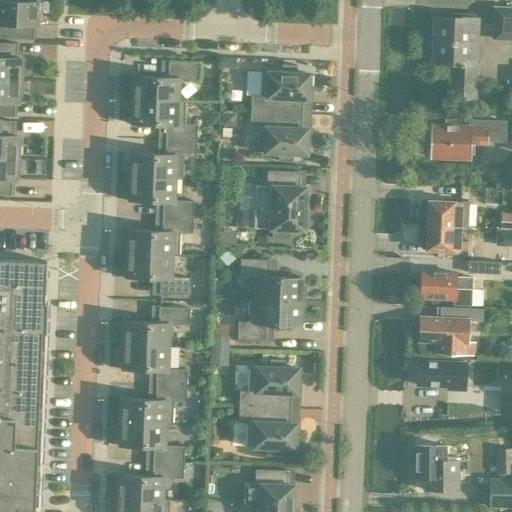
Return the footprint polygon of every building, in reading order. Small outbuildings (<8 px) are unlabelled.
[(39,15),(39,0),(24,0),(25,2),(0,0),(0,38),(32,39),(32,25),(36,25),(37,15),(39,15)] [(511,7),(494,7),(493,40),(511,40),(511,7)] [(474,18),(474,13),(460,13),(460,18),(433,17),(432,37),(430,37),(429,62),(450,63),(449,97),(473,99),(476,18),(474,18)] [(0,79),(21,81),(21,68),(19,68),(19,58),(15,57),(16,43),(0,42),(0,79)] [(222,58),(222,68),(236,68),(237,59),(222,58)] [(129,84),(129,99),(184,101),(184,100),(177,100),(178,79),(197,79),(198,63),(167,61),(167,77),(133,76),(132,84),(129,84)] [(250,95),(250,111),(300,113),(301,98),(308,99),(309,73),(294,72),(294,66),(295,66),(295,65),(280,64),(280,65),(281,65),(281,72),(260,71),(259,95),(250,95)] [(20,92),(21,81),(0,79),(0,116),(13,117),(14,102),(18,103),(18,92),(20,92)] [(165,124),(164,139),(195,140),(196,124),(183,124),(184,101),(129,99),(128,115),(131,115),(131,123),(165,124)] [(300,128),(300,113),(250,111),(249,127),(258,127),(257,152),(278,152),(278,159),(277,159),(277,160),(292,161),(292,160),(291,160),(291,153),(306,153),(307,128),(300,128)] [(427,144),(426,150),(430,153),(430,156),(454,157),(470,158),(471,144),(487,145),(488,138),(489,138),(505,140),(506,121),(490,121),(468,120),(467,126),(452,125),(452,119),(444,119),(444,125),(431,124),(430,141),(427,144)] [(0,157),(18,158),(18,145),(16,145),(16,135),(12,135),(13,121),(0,120),(0,157)] [(127,161),(126,176),(181,178),(182,156),(194,156),(195,140),(164,139),(164,154),(130,152),(129,161),(127,161)] [(0,194),(10,194),(11,180),(15,180),(15,170),(17,170),(18,158),(0,157),(0,194)] [(305,226),(306,210),(303,210),(304,186),(298,186),(298,171),(266,170),(265,185),(255,184),(253,227),(271,228),(271,237),(288,237),(288,229),(303,229),(303,226),(305,226)] [(162,201),(161,216),(192,217),(193,201),(173,200),(174,179),(181,179),(181,178),(126,176),(125,191),(128,191),(128,200),(162,201)] [(424,208),(423,224),(459,225),(468,225),(469,202),(467,202),(467,201),(460,201),(460,200),(427,199),(426,208),(424,208)] [(511,228),(511,213),(501,213),(500,228),(511,228)] [(124,237),(123,253),(178,255),(179,232),(192,233),(192,217),(161,216),(161,230),(127,229),(126,237),(124,237)] [(458,239),(459,225),(423,224),(423,239),(425,239),(424,249),(457,251),(457,249),(465,250),(466,239),(458,239)] [(178,255),(123,253),(123,268),(125,268),(125,276),(159,278),(159,293),(189,294),(190,277),(170,277),(171,255),(178,255)] [(248,297),(248,298),(255,299),(303,300),(303,285),(301,285),(301,277),(267,275),(268,259),(239,258),(239,276),(256,276),(255,298),(248,297)] [(0,511),(36,511),(37,508),(38,508),(46,301),(44,301),(46,261),(0,259),(0,511)] [(500,262),(468,260),(467,272),(500,274),(500,262)] [(455,271),(421,269),(420,295),(452,297),(452,303),(470,304),(471,276),(455,275),(455,271)] [(302,316),(303,300),(255,299),(248,298),(247,321),(237,320),(236,338),(265,339),(265,322),(299,324),(299,316),(302,316)] [(418,339),(433,340),(434,340),(434,351),(473,352),(474,340),(467,340),(468,318),(482,318),(482,307),(440,305),(440,315),(419,314),(418,339)] [(120,329),(120,344),(168,346),(169,324),(188,325),(189,308),(158,306),(158,322),(123,321),(123,329),(120,329)] [(211,336),(211,349),(229,350),(229,337),(211,336)] [(156,369),(155,384),(186,385),(187,369),(167,368),(168,346),(120,344),(119,359),(122,360),(121,368),(156,369)] [(239,389),(238,405),(289,407),(290,393),(296,393),(297,367),(284,367),(284,359),(269,358),(269,366),(248,365),(247,390),(239,389)] [(462,360),(418,359),(417,382),(442,384),(442,389),(461,390),(462,360)] [(511,363),(501,364),(500,396),(511,396),(511,363)] [(117,406),(117,421),(172,423),(173,401),(185,401),(186,385),(155,384),(154,399),(120,397),(120,406),(117,406)] [(289,422),(289,407),(238,405),(238,421),(246,422),(245,446),(266,447),(265,455),(280,455),(281,447),(294,448),(295,422),(289,422)] [(153,446),(152,461),(183,462),(184,446),(164,445),(165,424),(172,424),(172,423),(117,421),(116,436),(119,436),(119,445),(153,446)] [(415,478),(424,478),(424,489),(458,489),(458,460),(441,460),(441,445),(415,445),(415,478)] [(511,448),(496,449),(496,463),(496,473),(511,472),(511,448)] [(114,482),(114,498),(169,500),(169,499),(162,499),(163,477),(182,478),(183,462),(152,461),(152,475),(118,474),(117,482),(114,482)] [(293,511),(294,507),(292,507),(292,484),(286,484),(286,470),(254,468),(253,483),(243,482),(242,505),(249,505),(248,511),(293,511)] [(511,478),(489,479),(489,508),(511,507),(511,478)] [(168,511),(169,500),(114,498),(113,511),(168,511)]
